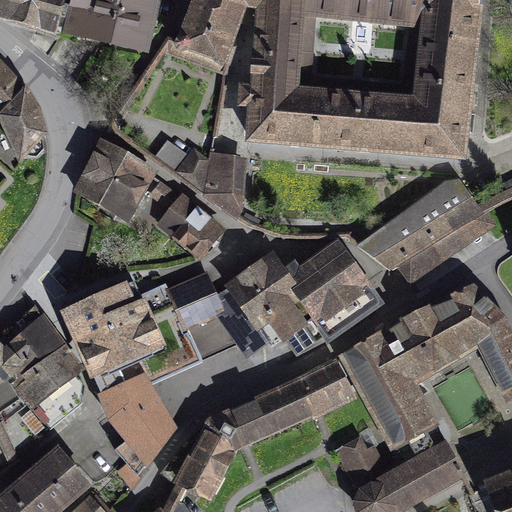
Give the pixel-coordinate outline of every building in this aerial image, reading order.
[(0,0),(0,22),(57,38),(57,35),(60,36),(68,6),(66,5),(67,0),(0,0)] [(70,0),(62,36),(148,55),(162,0),(70,0)] [(192,0),(173,51),(227,71),(247,9),(257,10),(257,0),(192,0)] [(257,0),(257,10),(245,145),(467,163),(480,0),(257,0)] [(0,124),(19,166),(48,135),(41,109),(27,87),(0,59),(0,124)] [(72,193),(128,225),(158,172),(100,139),(72,193)] [(243,213),(248,159),(210,154),(209,160),(194,148),(189,155),(167,142),(155,161),(239,222),(243,213)] [(484,210),(460,181),(446,182),(357,249),(389,272),(397,267),(484,210)] [(201,263),(227,230),(182,194),(180,197),(161,182),(150,197),(168,211),(154,229),(201,263)] [(484,210),(397,267),(410,285),(496,226),(487,208),(484,210)] [(327,347),(385,306),(339,242),(299,268),(295,262),(285,270),(298,287),(291,292),(325,344),(327,347)] [(227,290),(267,347),(269,351),(281,343),(283,347),(287,345),(297,359),(325,344),(291,292),(298,287),(285,270),(273,253),(224,287),(227,290)] [(189,332),(202,360),(235,345),(246,361),(267,347),(227,290),(217,295),(207,273),(168,291),(184,333),(189,332)] [(127,284),(61,313),(92,382),(139,364),(151,389),(204,364),(202,360),(189,332),(184,333),(168,291),(166,285),(133,300),(127,284)] [(408,444),(437,427),(440,426),(418,387),(479,347),(508,404),(511,403),(511,331),(504,317),(473,285),(462,289),(425,309),(416,309),(345,356),(392,453),(408,444)] [(66,344),(44,315),(42,316),(35,306),(4,335),(11,342),(7,346),(29,372),(66,344)] [(29,372),(7,346),(4,349),(0,343),(0,414),(0,415),(1,414),(6,422),(28,406),(10,386),(29,372)] [(49,430),(83,405),(86,388),(77,377),(84,372),(66,344),(29,372),(10,386),(28,406),(49,430)] [(314,422),(361,399),(340,359),(209,424),(189,441),(159,479),(174,490),(185,493),(212,504),(237,453),(312,419),(314,422)] [(132,490),(177,435),(151,389),(139,364),(92,382),(112,423),(129,444),(117,453),(128,466),(119,474),(132,490)] [(406,511),(466,478),(446,441),(445,441),(437,427),(408,444),(416,458),(390,473),(374,447),(367,450),(361,438),(336,451),(355,488),(367,482),(369,485),(359,491),(353,503),(354,511),(406,511)] [(0,511),(65,511),(93,489),(58,448),(0,497),(0,511)] [(494,511),(511,511),(511,471),(483,483),(494,511)] [(155,511),(186,511),(180,503),(185,493),(174,490),(164,511),(162,508),(155,511)] [(73,511),(110,511),(96,496),(92,499),(90,496),(73,511)]
